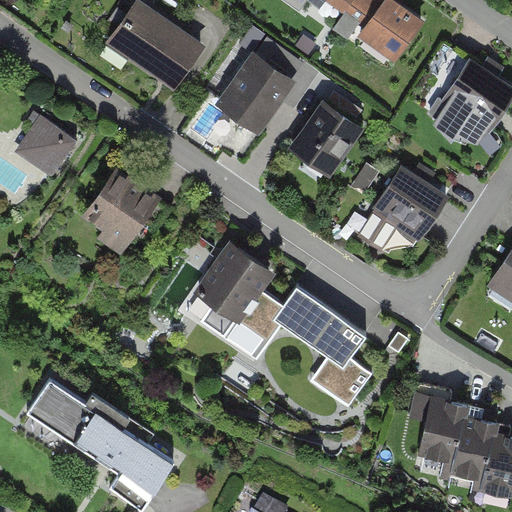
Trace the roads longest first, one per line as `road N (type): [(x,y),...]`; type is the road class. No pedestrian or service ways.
road 1 (residential): [(0,30),(419,316)]
road 2 (residential): [(419,316),(511,172)]
